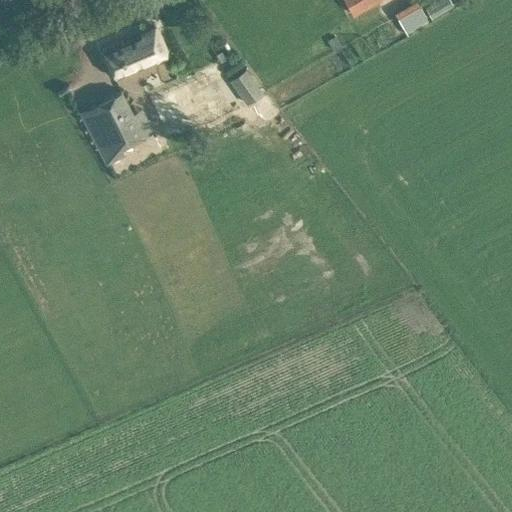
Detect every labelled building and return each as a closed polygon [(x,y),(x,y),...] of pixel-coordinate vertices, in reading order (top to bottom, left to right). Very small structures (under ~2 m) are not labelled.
[(345,0),(354,15),(380,0),(345,0)] [(396,17),(407,35),(429,22),(418,5),(396,17)] [(100,45),(115,79),(170,55),(157,25),(122,40),(121,36),(100,45)] [(223,50),(217,53),(222,61),(227,58),(223,50)] [(230,79),(246,103),(263,91),(247,68),(230,79)] [(80,111),(106,163),(124,154),(120,147),(146,134),(123,89),(80,111)]
